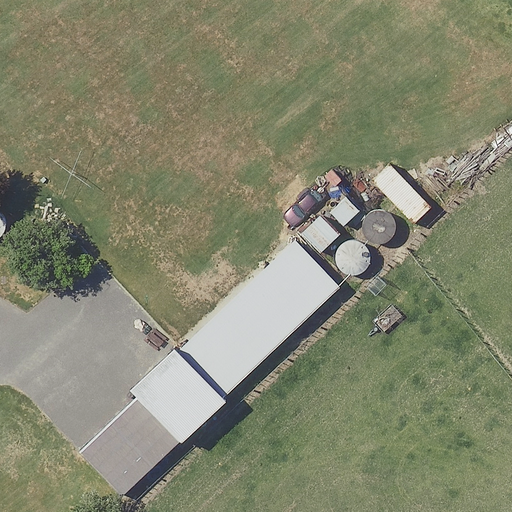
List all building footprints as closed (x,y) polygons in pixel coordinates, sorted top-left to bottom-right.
[(342,223),(358,207),(330,181),(309,203),(337,229),(342,223)] [(358,207),(342,223),(370,249),(392,225),(365,199),(358,207)] [(337,229),(309,203),(290,224),(318,249),(337,229)] [(331,283),(285,235),(169,346),(215,394),(331,283)] [(170,439),(121,388),(66,441),(115,492),(170,439)]
